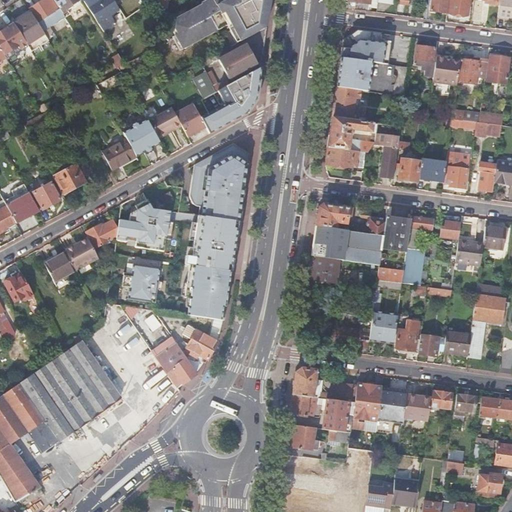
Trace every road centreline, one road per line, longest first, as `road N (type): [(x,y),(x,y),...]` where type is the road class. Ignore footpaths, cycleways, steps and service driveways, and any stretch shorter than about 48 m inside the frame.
road 1 (residential): [(285,103),(0,257)]
road 2 (primary): [(279,132),(254,307),(216,397)]
road 3 (residential): [(511,386),(261,352)]
road 4 (residential): [(292,182),(511,211)]
road 5 (residential): [(307,14),(511,41)]
road 6 (primary): [(261,352),(292,182)]
road 7 (primary): [(292,182),(307,14)]
road 8 (tertiary): [(190,418),(100,502)]
